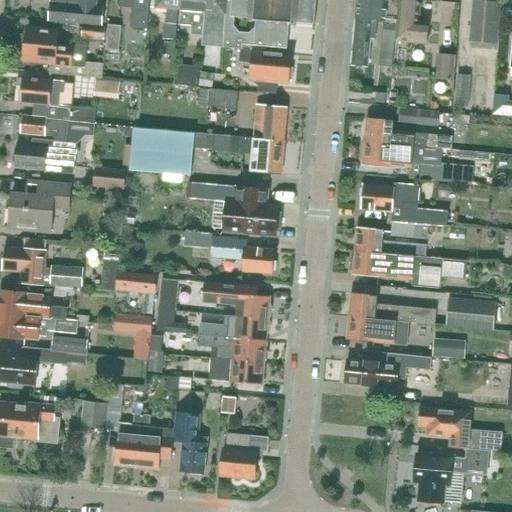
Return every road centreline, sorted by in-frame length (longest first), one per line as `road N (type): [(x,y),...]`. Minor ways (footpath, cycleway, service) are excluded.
road 1 (residential): [(295,511),(337,0)]
road 2 (residential): [(230,511),(0,491)]
